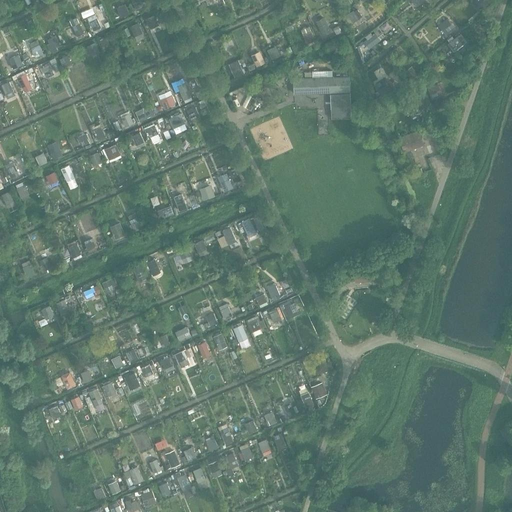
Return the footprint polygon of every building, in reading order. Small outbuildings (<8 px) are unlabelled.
[(141,0),(133,0),(138,8),(144,5),(141,0)] [(122,17),(131,14),(127,3),(119,6),(122,17)] [(94,13),(96,17),(90,20),(95,31),(103,27),(94,7),(82,12),(85,18),(94,13)] [(357,11),(350,14),(353,22),(360,19),(357,11)] [(153,15),(145,20),(151,30),(159,25),(153,15)] [(324,35),(332,31),(326,16),(317,20),(324,35)] [(136,39),(146,36),(140,22),(131,26),(136,39)] [(79,24),(71,27),(75,36),(82,33),(79,24)] [(302,29),(307,43),(316,40),(310,26),(302,29)] [(465,40),(458,31),(451,37),(458,46),(465,40)] [(375,33),(363,42),(368,49),(380,40),(375,33)] [(46,41),(51,50),(61,45),(57,35),(46,41)] [(37,41),(28,45),(34,55),(42,51),(37,41)] [(95,45),(88,47),(91,56),(98,53),(95,45)] [(275,46),(267,49),(270,57),(278,54),(275,46)] [(397,51),(390,57),(397,65),(404,59),(397,51)] [(257,53),(249,56),(252,64),(260,62),(257,53)] [(65,67),(73,63),(69,54),(61,58),(65,67)] [(239,63),(231,66),(234,74),(242,71),(239,63)] [(420,75),(412,65),(405,72),(412,81),(420,75)] [(50,66),(43,68),(46,77),(53,74),(50,66)] [(19,75),(23,85),(31,82),(26,71),(19,75)] [(292,79),(292,95),(331,94),(332,121),(351,120),(350,77),(292,79)] [(389,79),(378,80),(380,92),(390,90),(389,79)] [(251,87),(253,93),(267,86),(264,81),(251,87)] [(13,91),(8,82),(0,86),(0,88),(4,96),(13,91)] [(433,100),(445,96),(440,82),(428,87),(433,100)] [(188,90),(180,92),(183,101),(191,98),(188,90)] [(420,90),(412,92),(414,100),(422,98),(420,90)] [(174,94),(161,99),(165,109),(177,104),(174,94)] [(146,105),(139,108),(142,116),(149,114),(146,105)] [(196,109),(188,112),(191,120),(199,117),(196,109)] [(126,126),(135,123),(130,111),(122,114),(126,126)] [(174,127),(186,122),(182,112),(170,117),(174,127)] [(165,121),(158,124),(161,133),(169,130),(165,121)] [(137,145),(145,141),(141,131),(133,135),(137,145)] [(398,139),(404,153),(421,147),(417,136),(420,135),(418,131),(398,139)] [(84,134),(77,136),(80,145),(87,142),(84,134)] [(111,148),(103,151),(106,159),(114,156),(111,148)] [(95,164),(103,161),(99,151),(91,155),(95,164)] [(40,153),(32,155),(36,164),(43,161),(40,153)] [(67,166),(60,168),(63,177),(70,174),(67,166)] [(228,179),(221,182),(224,190),(232,188),(228,179)] [(200,188),(204,199),(216,196),(212,184),(200,188)] [(22,186),(14,189),(17,197),(25,194),(22,186)] [(8,207),(17,204),(12,190),(3,193),(8,207)] [(183,197),(176,200),(179,208),(186,205),(183,197)] [(135,220),(127,222),(130,231),(138,228),(135,220)] [(247,220),(239,223),(242,231),(250,229),(247,220)] [(122,221),(111,225),(116,240),(127,237),(122,221)] [(230,242),(233,249),(240,246),(231,226),(223,229),(229,242),(230,242)] [(92,238),(85,241),(88,249),(95,246),(92,238)] [(202,238),(195,241),(198,249),(205,246),(202,238)] [(78,242),(69,245),(74,257),(83,254),(78,242)] [(184,258),(192,255),(188,246),(180,250),(184,258)] [(46,259),(38,261),(41,270),(49,267),(46,259)] [(155,260),(148,262),(151,271),(158,268),(155,260)] [(37,274),(32,261),(24,264),(28,277),(37,274)] [(142,290),(151,287),(143,264),(135,267),(142,290)] [(352,269),(354,281),(381,278),(380,267),(352,269)] [(108,279),(100,284),(104,293),(113,288),(108,279)] [(274,283),(265,287),(270,296),(278,292),(274,283)] [(254,291),(260,305),(268,301),(262,288),(254,291)] [(65,298),(58,301),(61,309),(69,306),(65,298)] [(229,303),(222,306),(225,315),(233,312),(229,303)] [(43,309),(48,319),(56,314),(51,305),(43,309)] [(277,306),(268,311),(273,320),(282,315),(277,306)] [(263,332),(262,327),(265,326),(261,314),(249,318),(255,335),(263,332)] [(237,325),(230,329),(235,338),(242,334),(237,325)] [(181,326),(173,329),(176,338),(184,335),(181,326)] [(222,332),(214,336),(220,349),(229,345),(222,332)] [(205,341),(197,344),(201,352),(208,349),(205,341)] [(144,343),(136,346),(139,354),(147,352),(144,343)] [(175,354),(181,367),(197,359),(190,346),(175,354)] [(117,367),(125,364),(121,354),(113,358),(117,367)] [(168,356),(161,358),(164,367),(171,364),(168,356)] [(146,377),(158,370),(154,361),(141,367),(146,377)] [(85,367),(78,369),(81,378),(88,375),(85,367)] [(72,371),(57,377),(62,391),(77,385),(72,371)] [(131,372),(123,375),(127,383),(134,381),(131,372)] [(110,398),(118,395),(113,380),(104,384),(110,398)] [(323,381),(312,386),(317,398),(328,393),(323,381)] [(93,390),(85,393),(89,402),(96,399),(93,390)] [(308,393),(299,397),(304,406),(313,401),(308,393)] [(75,409),(84,405),(80,395),(71,399),(75,409)] [(280,407),(291,402),(288,396),(277,401),(280,407)] [(57,406),(50,408),(53,417),(60,414),(57,406)] [(271,409),(262,413),(267,422),(276,418),(271,409)] [(254,418),(246,423),(251,433),(259,429),(254,418)] [(229,427),(220,431),(224,440),(233,436),(229,427)] [(279,431),(270,436),(275,445),(284,440),(279,431)] [(211,450),(219,447),(215,435),(207,438),(211,450)] [(258,438),(253,440),(256,448),(261,446),(264,454),(272,451),(268,438),(259,441),(258,438)] [(191,446),(183,451),(187,459),(195,454),(191,446)] [(248,446),(240,449),(243,457),(251,455),(248,446)] [(176,448),(166,453),(173,469),(183,464),(176,448)] [(156,460),(148,462),(151,471),(159,468),(156,460)] [(213,460),(204,465),(209,474),(218,469),(213,460)] [(132,485),(145,480),(139,465),(126,471),(132,485)] [(198,482),(207,479),(203,466),(194,469),(198,482)] [(184,475),(176,478),(179,486),(187,483),(184,475)] [(113,493),(122,489),(117,479),(109,483),(113,493)] [(169,481),(159,484),(163,495),(172,491),(169,481)] [(97,486),(90,488),(93,497),(100,494),(97,486)] [(147,492),(139,495),(142,503),(150,500),(147,492)] [(133,497),(125,500),(130,511),(134,511),(139,510),(133,497)]
